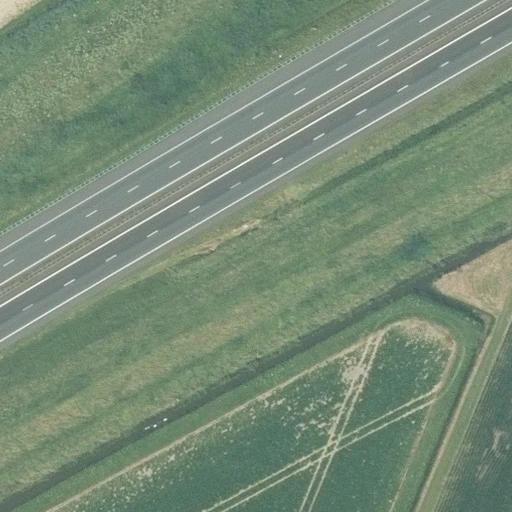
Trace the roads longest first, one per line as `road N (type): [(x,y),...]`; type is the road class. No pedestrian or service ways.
road 1 (motorway): [(0,324),(511,25)]
road 2 (track): [(511,106),(209,273),(0,370)]
road 3 (motorway): [(458,0),(0,268)]
